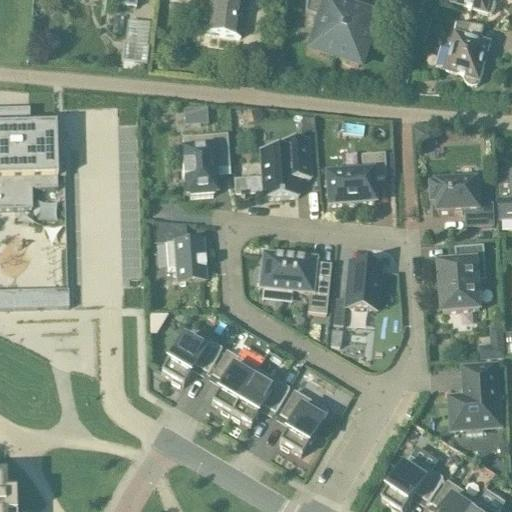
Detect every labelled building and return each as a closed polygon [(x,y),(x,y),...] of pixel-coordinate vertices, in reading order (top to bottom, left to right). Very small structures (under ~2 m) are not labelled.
[(105,7),(135,10),(136,0),(104,0),(103,16),(104,16),(105,7)] [(208,0),(204,36),(238,40),(243,0),(208,0)] [(329,0),(306,0),(304,15),(316,19),(307,44),(312,46),(309,53),(357,69),(373,20),(328,6),(329,0)] [(493,3),(492,2),(491,2),(489,1),(489,0),(453,0),(452,5),(472,11),(471,13),(487,18),(488,17),(489,17),(490,17),(492,16),(492,15),(493,15),(494,13),(495,11),(495,10),(495,9),(495,7),(495,6),(494,4),(493,3)] [(143,68),(151,25),(128,21),(121,64),(143,68)] [(478,87),(479,86),(479,85),(484,69),(482,69),(488,46),(479,44),(483,29),(469,27),(457,25),(455,34),(454,34),(449,51),(451,51),(445,73),(464,79),(463,81),(463,82),(464,83),(464,84),(465,85),(466,87),(467,88),(469,89),(470,89),(472,89),(473,89),(474,89),(475,89),(477,88),(478,87)] [(208,126),(207,109),(183,110),(184,126),(208,126)] [(0,213),(31,212),(31,193),(56,191),(56,180),(56,179),(64,179),(64,159),(56,159),(55,151),(55,127),(29,128),(29,111),(0,111),(0,213)] [(313,122),(300,123),(301,136),(314,135),(313,122)] [(187,137),(206,136),(205,127),(186,128),(187,137)] [(228,171),(226,138),(182,141),(184,169),(181,169),(182,183),(185,183),(186,199),(189,199),(189,201),(212,200),(212,197),(215,197),(213,172),(228,171)] [(310,182),(307,142),(280,144),(280,151),(259,153),(262,203),(297,200),(296,183),(310,182)] [(361,175),(325,178),(328,209),(374,206),(372,182),(385,181),(384,157),(360,158),(361,175)] [(511,177),(499,177),(500,203),(499,203),(500,223),(511,222),(511,173),(511,174),(511,177)] [(114,230),(140,230),(139,176),(113,177),(114,230)] [(235,196),(258,195),(258,180),(235,181),(235,196)] [(436,188),(431,188),(432,206),(435,206),(437,206),(438,216),(465,215),(466,231),(494,229),(493,207),(480,208),(478,183),(436,185),(436,188)] [(204,284),(201,244),(165,246),(167,273),(175,272),(177,286),(204,284)] [(477,285),(487,284),(484,249),(455,251),(456,266),(439,267),(443,316),(480,313),(477,285)] [(314,267),(315,263),(263,258),(261,273),(257,273),(256,288),(259,289),(259,292),(309,297),(307,317),(325,318),(330,268),(314,267)] [(348,265),(343,311),(375,314),(380,269),(348,265)] [(0,310),(39,308),(39,296),(0,297),(0,310)] [(505,356),(505,331),(492,332),(493,357),(505,356)] [(206,376),(221,352),(208,344),(202,353),(182,341),(160,377),(182,390),(194,369),(206,376)] [(257,373),(226,354),(211,379),(223,386),(211,407),(230,418),(257,373)] [(494,370),(465,373),(466,393),(459,402),(451,402),(454,431),(467,430),(467,438),(482,437),(482,429),(498,428),(494,370)] [(288,392),(257,373),(230,418),(250,430),(262,409),(274,417),(288,392)] [(306,402),(293,395),(278,419),(290,426),(278,447),(300,460),(322,424),(301,412),(306,402)] [(443,481),(411,460),(382,504),(394,511),(406,511),(416,498),(428,505),(443,481)] [(0,482),(0,511),(14,511),(14,500),(2,500),(2,482),(0,482)] [(437,511),(472,511),(478,504),(448,485),(432,509),(437,511)]
